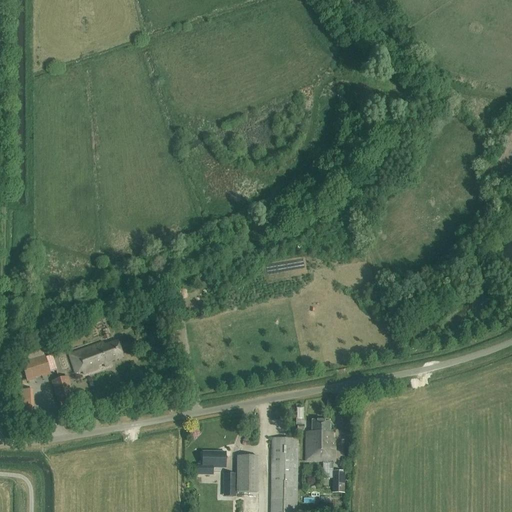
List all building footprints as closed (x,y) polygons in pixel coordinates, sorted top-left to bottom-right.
[(344,303),(347,311),(356,308),(354,300),(344,303)] [(343,316),(332,318),(334,329),(345,327),(343,316)] [(111,362),(123,357),(117,341),(104,346),(103,343),(69,355),(76,374),(82,372),(83,375),(99,369),(98,366),(104,364),(105,367),(112,365),(111,362)] [(45,355),(21,363),(27,382),(35,380),(35,378),(42,376),(42,377),(51,375),(45,355)] [(59,403),(73,398),(72,398),(66,377),(52,381),(59,403)] [(335,462),(335,440),(329,440),(330,421),(312,421),(312,432),(306,432),(306,461),(335,462)] [(296,511),(298,440),(271,439),(269,511),(296,511)] [(225,469),(226,453),(202,452),(202,466),(197,465),(197,475),(213,476),(213,468),(225,469)] [(257,456),(238,455),(237,492),(257,492),(257,456)] [(187,475),(195,475),(195,460),(187,460),(187,475)] [(332,471),(332,493),(344,493),(344,472),(332,471)] [(224,474),(224,488),(236,488),(236,474),(224,474)] [(236,496),(236,488),(224,488),(224,496),(236,496)]
